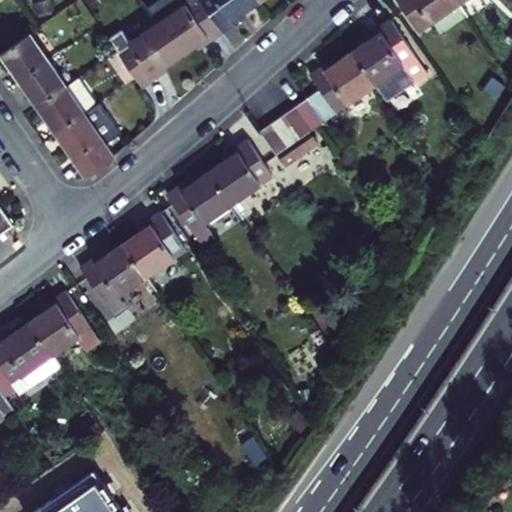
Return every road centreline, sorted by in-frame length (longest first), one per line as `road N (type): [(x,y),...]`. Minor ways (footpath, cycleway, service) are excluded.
road 1 (residential): [(69,227),(333,0)]
road 2 (trunk): [(511,223),(319,511)]
road 3 (trunk): [(383,511),(511,318)]
road 4 (residential): [(69,227),(0,127)]
